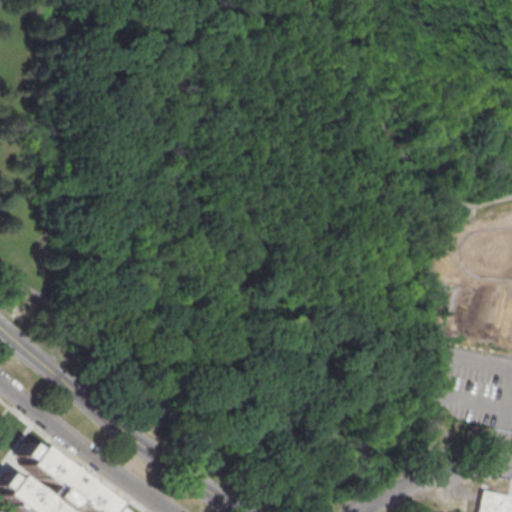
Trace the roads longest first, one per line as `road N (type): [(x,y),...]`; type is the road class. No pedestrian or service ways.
road 1 (tertiary): [(237,511),(128,438),(0,330)]
road 2 (residential): [(168,511),(0,382)]
